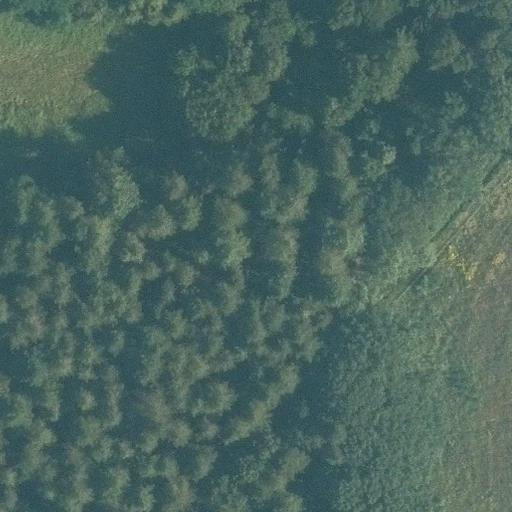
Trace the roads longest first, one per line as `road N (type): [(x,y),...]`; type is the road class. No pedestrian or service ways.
road 1 (tertiary): [(171,511),(511,116)]
road 2 (track): [(367,511),(361,291)]
